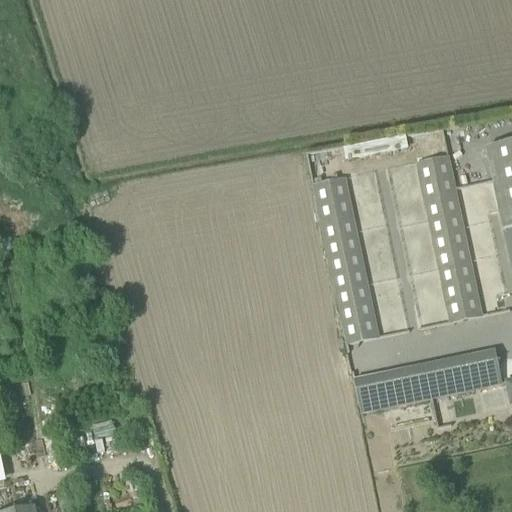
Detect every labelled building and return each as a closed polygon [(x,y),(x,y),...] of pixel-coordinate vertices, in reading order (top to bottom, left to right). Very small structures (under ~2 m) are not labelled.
[(511,146),(485,152),(489,173),(511,168),(511,146)] [(452,158),(419,165),(453,325),(485,318),(452,158)] [(511,189),(511,168),(489,173),(493,193),(511,189)] [(344,180),(312,187),(345,348),(378,341),(344,180)] [(511,210),(511,189),(493,193),(498,213),(511,210)] [(511,210),(498,213),(511,281),(511,210)] [(7,319),(0,320),(0,347),(13,344),(7,319)] [(494,353),(352,383),(359,417),(501,387),(494,353)]
